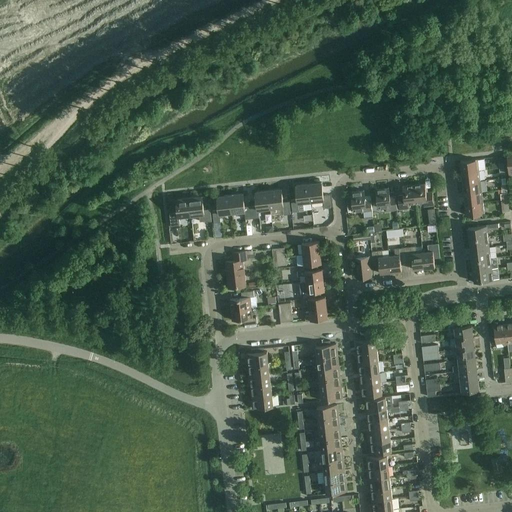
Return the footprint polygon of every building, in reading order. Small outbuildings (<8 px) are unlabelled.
[(462,172),(479,170),(478,159),(460,161),(462,172)] [(463,183),(481,181),(479,170),(462,172),(463,183)] [(463,183),(464,193),(482,191),(481,181),(463,183)] [(322,182),(309,184),(311,201),(323,200),(324,208),(331,207),(330,195),(323,195),(322,182)] [(425,183),(414,184),(416,202),(423,202),(424,206),(434,205),(432,191),(426,192),(425,183)] [(303,202),(311,201),(309,184),(296,185),(297,198),(291,199),(292,211),(299,211),(299,210),(304,209),(303,202)] [(409,203),(416,202),(414,184),(403,186),(404,195),(398,196),(399,209),(409,208),(409,203)] [(387,211),(397,210),(396,197),(390,197),(389,187),(377,189),(379,208),(386,207),(387,211)] [(283,202),(281,189),(268,190),(270,208),(271,215),(279,214),(279,215),(291,214),(289,201),(283,202)] [(258,209),(270,208),(268,190),(256,192),(257,205),(251,206),(252,218),(259,217),(258,209)] [(365,200),(364,190),(352,192),(352,196),(346,197),(348,214),(349,214),(349,213),(355,213),(354,211),(362,210),(362,214),(364,214),(365,221),(373,220),(371,199),(365,200)] [(465,204),(483,202),(482,191),(464,193),(465,204)] [(245,219),(252,218),(251,206),(245,206),(243,193),(230,195),(232,212),(244,211),(245,219)] [(220,214),(232,212),(230,195),(217,196),(219,209),(212,210),(214,222),(221,222),(220,214)] [(202,196),(189,197),(191,215),(199,214),(200,221),(204,221),(205,221),(211,221),(210,208),(204,209),(202,196)] [(179,216),(191,215),(189,197),(176,199),(178,212),(170,213),(171,225),(180,224),(179,216)] [(502,212),(509,211),(508,199),(501,200),(502,212)] [(484,213),(483,202),(465,204),(467,215),(473,215),(480,214),(484,213)] [(185,235),(192,234),(190,223),(184,224),(185,235)] [(469,238),(488,236),(488,230),(494,230),(494,223),(487,224),(487,225),(468,227),(469,238)] [(393,230),(386,230),(387,237),(403,236),(402,229),(399,229),(393,230)] [(370,240),(369,232),(367,232),(352,234),(353,242),(370,240)] [(469,238),(471,249),(489,247),(488,236),(469,238)] [(303,254),(320,252),(319,241),(302,243),(303,254)] [(424,268),(435,267),(434,258),(440,257),(438,243),(428,244),(428,251),(423,252),(424,268)] [(414,269),(424,268),(423,252),(417,252),(416,246),(405,247),(407,261),(413,260),(414,269)] [(472,260),(491,258),(490,253),(496,252),(495,246),(489,247),(471,249),(472,260)] [(284,247),(278,248),(280,266),(286,265),(284,247)] [(401,262),(407,261),(405,247),(394,248),(395,255),(389,256),(391,272),(402,270),(401,262)] [(278,248),(272,248),(274,266),(280,266),(278,248)] [(391,272),(389,256),(383,256),(382,250),(372,251),(373,265),(379,264),(380,273),(391,272)] [(243,260),(247,259),(246,251),(233,252),(234,260),(226,261),(229,287),(246,285),(243,260)] [(317,263),(317,264),(322,263),(320,252),(303,254),(304,265),(317,263)] [(357,278),(371,276),(368,256),(355,258),(357,278)] [(472,260),(473,271),(492,268),(491,258),(472,260)] [(318,269),(317,264),(317,263),(304,265),(299,265),(300,271),(298,271),(298,276),(306,275),(306,281),(323,279),(322,268),(318,269)] [(474,282),(493,279),(492,268),(473,271),(474,282)] [(321,297),(321,296),(320,291),(325,290),(323,279),(306,281),(300,282),(301,293),(302,293),(303,299),(308,298),(321,297)] [(230,299),(231,309),(251,307),(250,297),(254,296),(253,290),(241,292),(241,297),(230,299)] [(327,307),(325,296),(321,296),(321,297),(308,298),(303,299),(304,304),(309,303),(309,309),(327,307)] [(293,320),(291,302),(285,303),(287,321),(293,320)] [(281,322),(287,321),(285,303),(278,304),(281,322)] [(252,318),(251,307),(231,309),(232,320),(244,319),(245,325),(257,323),(256,317),(252,318)] [(306,321),(311,320),(328,318),(327,307),(309,309),(310,315),(306,316),(306,321)] [(504,346),(508,345),(506,324),(498,325),(498,322),(494,323),(496,343),(503,342),(504,346)] [(455,328),(456,339),(473,336),(472,326),(455,328)] [(421,343),(435,341),(434,334),(421,336),(421,343)] [(456,339),(457,350),(474,348),(473,336),(456,339)] [(357,352),(377,350),(376,339),(355,341),(357,352)] [(317,357),(338,355),(336,343),(331,344),(319,345),(316,346),(317,357)] [(423,354),(436,352),(436,345),(422,347),(423,354)] [(458,360),(476,358),(474,348),(457,350),(458,360)] [(358,363),(379,361),(377,350),(357,352),(358,363)] [(248,365),(268,362),(267,351),(247,354),(248,365)] [(424,360),(437,359),(436,352),(423,354),(424,360)] [(317,357),(318,368),(339,365),(338,355),(317,357)] [(453,366),(453,371),(454,371),(477,369),(476,358),(458,360),(459,366),(453,366)] [(358,363),(359,374),(380,372),(379,361),(358,363)] [(249,376),(270,373),(268,362),(248,365),(249,376)] [(425,371),(438,369),(438,362),(424,364),(425,371)] [(320,378),(340,376),(339,365),(318,368),(320,378)] [(456,382),(461,382),(478,380),(477,369),(454,371),(456,382)] [(381,382),(380,372),(359,374),(360,385),(381,382)] [(249,376),(250,386),(271,384),(270,373),(249,376)] [(320,378),(321,389),(341,387),(340,376),(320,378)] [(479,390),(478,380),(461,382),(462,392),(479,390)] [(382,394),(381,382),(360,385),(362,396),(382,394)] [(251,397),(272,395),(271,384),(250,386),(251,397)] [(440,384),(426,385),(428,396),(436,395),(436,390),(441,390),(440,384)] [(343,398),(341,387),(321,389),(322,401),(343,398)] [(409,393),(398,395),(399,401),(399,406),(408,405),(408,400),(410,400),(409,393)] [(273,406),(272,395),(251,397),(253,408),(273,406)] [(366,410),(387,407),(386,396),(365,399),(366,410)] [(318,418),(339,415),(337,404),(317,407),(318,418)] [(368,421),(388,418),(387,407),(366,410),(368,421)] [(318,418),(319,428),(340,426),(339,415),(318,418)] [(368,421),(369,431),(389,429),(388,418),(368,421)] [(320,439),(341,437),(340,426),(319,428),(320,439)] [(457,441),(465,440),(463,428),(456,429),(457,441)] [(370,442),(391,440),(389,429),(369,431),(370,442)] [(309,446),(317,445),(316,436),(308,437),(309,446)] [(495,436),(493,454),(506,455),(507,437),(495,436)] [(320,439),(322,450),(342,448),(341,437),(320,439)] [(392,451),(391,440),(370,442),(371,453),(392,451)] [(323,461),(343,458),(342,448),(322,450),(323,461)] [(368,468),(388,465),(387,454),(367,457),(368,468)] [(323,461),(324,471),(345,469),(343,458),(323,461)] [(369,479),(390,476),(388,465),(368,468),(369,479)] [(325,482),(346,480),(345,469),(324,471),(325,482)] [(369,479),(370,489),(391,487),(390,476),(369,479)] [(347,491),(346,480),(325,482),(327,493),(347,491)] [(372,500),(392,498),(391,487),(370,489),(372,500)] [(372,500),(373,511),(393,508),(392,498),(372,500)]
